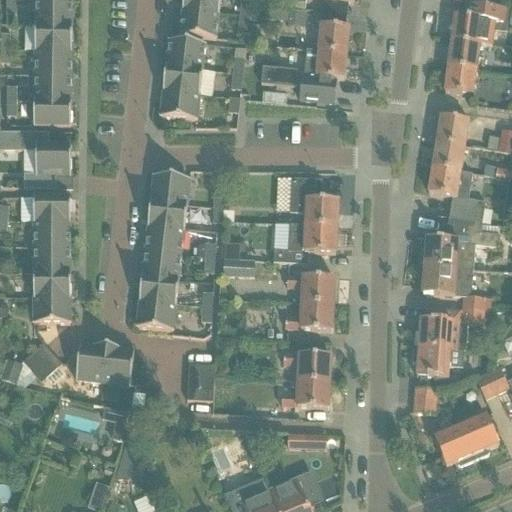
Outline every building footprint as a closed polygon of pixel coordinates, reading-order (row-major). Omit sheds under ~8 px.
[(183,0),(183,12),(218,16),(220,0),(183,0)] [(289,0),(289,12),(305,14),(306,0),(289,0)] [(242,4),(240,18),(249,19),(251,5),(242,4)] [(14,5),(5,5),(5,20),(14,19),(14,5)] [(34,5),(34,31),(70,31),(70,5),(34,5)] [(455,18),(451,44),(480,48),(491,50),(493,35),(495,25),(505,26),(506,12),(468,7),(467,20),(455,18)] [(262,8),(260,21),(287,25),(288,13),(289,12),(287,11),(262,8)] [(183,12),(180,39),(215,43),(218,16),(183,12)] [(287,25),(286,29),(305,31),(307,16),(288,13),(287,25)] [(240,18),(238,33),(248,34),(249,19),(240,18)] [(321,28),(318,54),(346,57),(349,31),(329,29),(321,28)] [(34,31),(34,54),(70,54),(70,31),(34,31)] [(9,38),(0,38),(0,53),(9,54),(9,38)] [(169,44),(166,71),(202,75),(205,48),(169,44)] [(476,74),(480,48),(451,44),(448,70),(476,74)] [(9,54),(0,53),(0,66),(9,67),(9,54)] [(301,83),(299,104),(334,108),(336,86),(334,86),(334,82),(344,83),(346,57),(318,54),(307,53),(305,79),(304,83),(301,83)] [(34,54),(34,80),(70,80),(70,54),(34,54)] [(235,64),(233,78),(242,79),(244,65),(235,64)] [(262,70),(260,88),(295,91),(297,73),(262,70)] [(473,100),(476,74),(448,70),(445,96),(473,100)] [(166,71),(163,94),(199,98),(202,75),(166,71)] [(233,78),(231,93),(241,94),(242,79),(233,78)] [(34,80),(34,107),(70,107),(70,80),(34,80)] [(16,91),(6,91),(6,106),(16,106),(16,91)] [(163,94),(160,121),(196,125),(199,98),(163,94)] [(230,101),(229,117),(238,118),(240,103),(230,101)] [(16,106),(6,106),(6,121),(16,121),(16,106)] [(34,107),(34,130),(70,130),(70,107),(34,107)] [(465,150),(469,124),(441,120),(437,146),(465,150)] [(498,153),(498,154),(511,157),(511,156),(511,136),(501,134),(500,142),(498,153)] [(49,136),(0,136),(0,155),(37,156),(36,179),(24,178),(24,193),(56,194),(56,179),(71,179),(71,148),(49,148),(49,136)] [(490,140),(488,152),(498,153),(500,142),(490,140)] [(461,176),(465,150),(437,146),(433,171),(461,176)] [(496,170),(486,169),(485,179),(495,181),(496,173),(496,170)] [(471,177),(461,176),(433,171),(428,197),(452,201),(449,221),(482,226),(483,222),(486,206),(467,203),(469,191),(471,177)] [(511,175),(498,173),(496,182),(511,184),(511,175)] [(154,179),(151,206),(186,211),(189,183),(154,179)] [(291,183),(290,217),(307,218),(306,230),(337,231),(338,204),(321,203),(322,184),(291,183)] [(214,197),(213,212),(223,212),(224,197),(214,197)] [(34,201),(34,225),(70,225),(70,201),(34,201)] [(151,206),(148,229),(184,233),(186,211),(151,206)] [(511,207),(505,207),(503,220),(511,221),(511,207)] [(0,209),(0,225),(8,225),(9,211),(0,209)] [(213,212),(213,227),(222,228),(223,212),(213,212)] [(498,251),(499,238),(497,238),(481,237),(482,229),(482,226),(449,221),(445,243),(437,243),(437,241),(430,241),(430,242),(426,242),(424,270),(472,274),(474,250),(498,251)] [(482,226),(482,229),(490,230),(491,223),(483,222),(482,226)] [(34,225),(34,251),(70,251),(70,225),(34,225)] [(273,266),(273,267),(308,268),(308,257),(315,257),(335,258),(337,231),(306,230),(289,229),(275,228),(274,254),(273,266)] [(148,229),(145,255),(181,259),(184,233),(148,229)] [(482,229),(481,237),(497,238),(498,231),(490,230),(482,229)] [(206,247),(205,262),(215,263),(216,248),(206,247)] [(225,247),(224,263),(239,263),(240,248),(225,247)] [(34,251),(34,278),(70,278),(70,251),(34,251)] [(145,255),(142,282),(178,286),(181,259),(145,255)] [(205,262),(204,277),(214,278),(215,263),(205,262)] [(224,263),(223,279),(253,280),(254,264),(239,263),(224,263)] [(471,302),(472,274),(424,270),(422,299),(423,299),(426,299),(426,301),(433,301),(433,300),(453,302),(453,301),(462,301),(461,314),(484,315),(484,314),(494,314),(495,304),(471,302)] [(34,278),(34,301),(70,301),(70,278),(34,278)] [(287,281),(287,292),(303,292),(302,307),(333,309),(334,282),(314,281),(304,280),(304,281),(287,281)] [(142,282),(140,304),(175,308),(178,286),(142,282)] [(203,297),(202,311),(212,312),(213,297),(203,297)] [(34,301),(34,328),(70,328),(70,301),(34,301)] [(140,304),(137,331),(172,335),(175,308),(140,304)] [(285,321),(284,333),(303,334),(311,334),(331,335),(333,309),(302,307),(302,322),(285,321)] [(202,311),(202,327),(211,327),(212,312),(202,311)] [(461,314),(460,313),(432,311),(431,322),(425,322),(424,324),(421,323),(422,323),(420,323),(418,352),(463,355),(465,355),(467,328),(484,328),(484,315),(461,314)] [(284,345),(283,359),(286,359),(284,384),(298,385),(329,386),(331,359),(322,359),(323,347),(284,345)] [(43,347),(23,366),(32,376),(53,358),(43,347)] [(80,349),(76,385),(103,388),(107,352),(80,349)] [(107,352),(103,388),(130,391),(134,355),(107,352)] [(463,355),(418,352),(413,352),(412,367),(417,368),(416,381),(417,381),(417,380),(420,380),(420,382),(427,383),(427,381),(448,383),(448,371),(463,372),(463,355)] [(53,358),(32,376),(41,387),(62,368),(53,358)] [(1,382),(16,386),(22,367),(8,362),(1,382)] [(189,368),(188,380),(214,382),(215,370),(189,368)] [(496,399),(508,393),(499,373),(487,378),(496,399)] [(484,404),(496,399),(487,378),(475,384),(484,404)] [(188,380),(187,392),(213,394),(214,382),(188,380)] [(282,399),(281,410),(297,411),(297,412),(328,413),(329,386),(298,385),(297,400),(282,399)] [(146,391),(143,418),(157,421),(160,392),(146,391)] [(187,392),(187,405),(213,406),(213,394),(187,392)] [(435,406),(436,394),(415,392),(414,405),(435,406)] [(435,419),(435,406),(414,405),(413,417),(435,419)] [(115,427),(111,444),(113,444),(115,445),(119,445),(123,446),(128,446),(132,446),(139,419),(117,414),(115,427)] [(474,464),(488,458),(486,454),(499,449),(486,420),(460,431),(474,464)] [(460,470),(474,464),(460,431),(453,435),(434,442),(442,462),(441,462),(443,468),(444,468),(446,471),(458,466),(460,470)] [(289,439),(289,453),(326,453),(326,440),(289,439)] [(43,449),(39,460),(49,464),(54,453),(43,449)] [(106,470),(103,477),(113,480),(115,473),(106,470)] [(231,474),(217,480),(224,499),(227,504),(229,511),(275,511),(269,497),(268,493),(263,482),(240,492),(239,492),(231,474)] [(270,492),(268,493),(269,497),(275,511),(307,511),(308,511),(324,505),(319,493),(317,493),(311,479),(297,485),(282,491),(271,496),(270,492)] [(96,487),(87,511),(101,511),(109,491),(96,487)]
